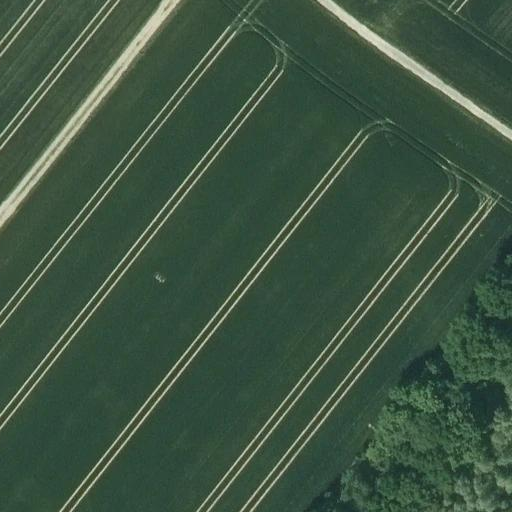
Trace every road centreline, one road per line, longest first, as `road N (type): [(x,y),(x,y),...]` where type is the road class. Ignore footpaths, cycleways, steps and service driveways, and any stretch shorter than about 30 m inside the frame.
road 1 (track): [(0,222),(176,0)]
road 2 (track): [(317,0),(511,140)]
